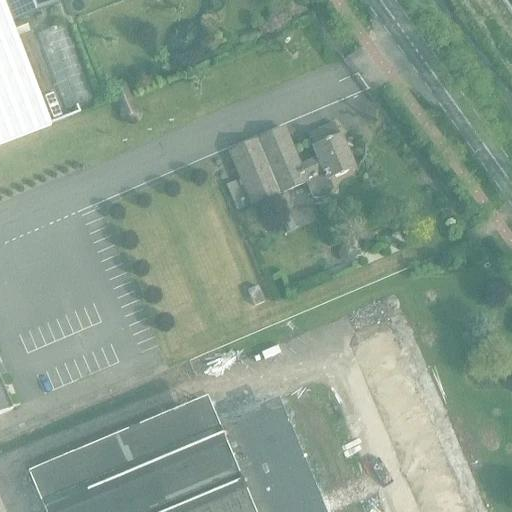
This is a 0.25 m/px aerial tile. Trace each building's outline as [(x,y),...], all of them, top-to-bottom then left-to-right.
[(0,0),(0,144),(50,125),(17,38),(12,26),(11,22),(1,0),(0,0)] [(58,0),(4,0),(13,23),(60,4),(58,0)] [(24,22),(12,26),(17,38),(28,33),(24,22)] [(65,25),(36,36),(64,110),(93,99),(65,25)] [(137,108),(135,107),(125,83),(109,90),(119,115),(118,117),(120,124),(129,128),(138,125),(141,115),(137,108)] [(52,94),(44,97),(53,119),(61,116),(52,94)] [(333,192),(328,180),(356,169),(342,135),(339,136),(333,123),(307,134),(317,157),(300,164),(285,128),(228,153),(251,207),(307,183),(314,199),(317,200),(322,199),(327,197),(332,194),(333,192)] [(288,213),(279,217),(286,234),(295,230),(288,213)] [(342,248),(338,254),(339,260),(345,264),(351,263),(355,258),(355,251),(349,247),(342,248)] [(264,303),(257,287),(246,292),(253,308),(264,303)] [(0,511),(443,511),(391,388),(396,386),(395,384),(390,386),(377,354),(334,372),(341,388),(348,403),(341,406),(326,413),(340,447),(325,453),(297,387),(275,397),(273,393),(266,374),(86,450),(89,456),(66,465),(69,484),(79,508),(80,511),(16,511),(15,507),(3,492),(0,493),(0,511)] [(0,413),(20,405),(0,359),(0,413)]
